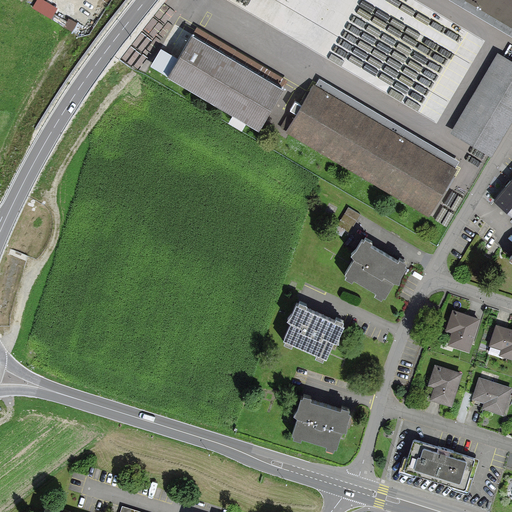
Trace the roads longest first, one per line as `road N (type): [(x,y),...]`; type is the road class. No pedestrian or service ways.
road 1 (residential): [(354,487),(0,375)]
road 2 (secondary): [(7,215),(75,94),(145,0)]
road 3 (residential): [(429,276),(511,136)]
road 4 (residential): [(382,401),(511,444)]
road 5 (residential): [(382,401),(429,276)]
